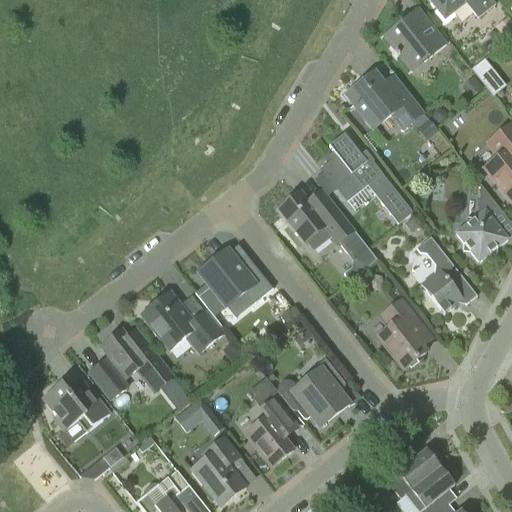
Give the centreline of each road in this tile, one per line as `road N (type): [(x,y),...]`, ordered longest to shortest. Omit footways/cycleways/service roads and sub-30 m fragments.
road 1 (residential): [(394,411),(226,203)]
road 2 (residential): [(226,203),(263,169),(367,0)]
road 3 (residential): [(52,336),(226,203)]
road 4 (residential): [(276,511),(394,411)]
